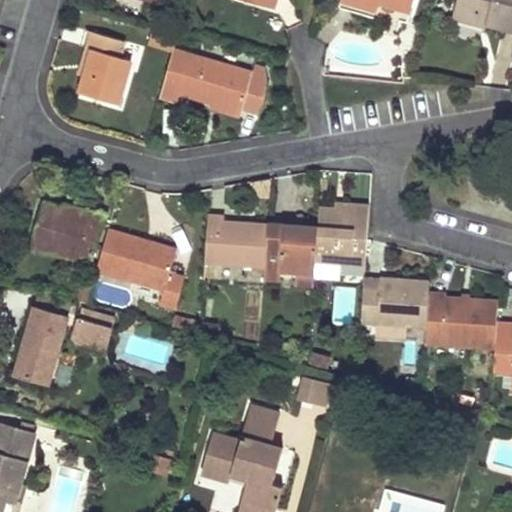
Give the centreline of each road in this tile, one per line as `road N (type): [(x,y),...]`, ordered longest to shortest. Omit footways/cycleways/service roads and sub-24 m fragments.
road 1 (residential): [(10,133),(168,171),(322,149)]
road 2 (residential): [(392,138),(395,219),(511,258)]
road 3 (residential): [(46,0),(10,133)]
road 4 (residential): [(392,138),(511,118)]
